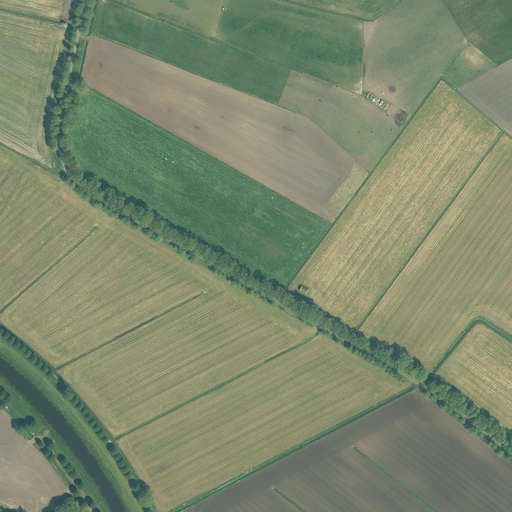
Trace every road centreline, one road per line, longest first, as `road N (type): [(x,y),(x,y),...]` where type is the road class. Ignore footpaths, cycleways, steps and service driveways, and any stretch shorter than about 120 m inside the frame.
road 1 (unclassified): [(511,454),(409,377),(78,184),(59,151),(57,125),(85,0)]
road 2 (track): [(0,342),(79,416),(141,511)]
